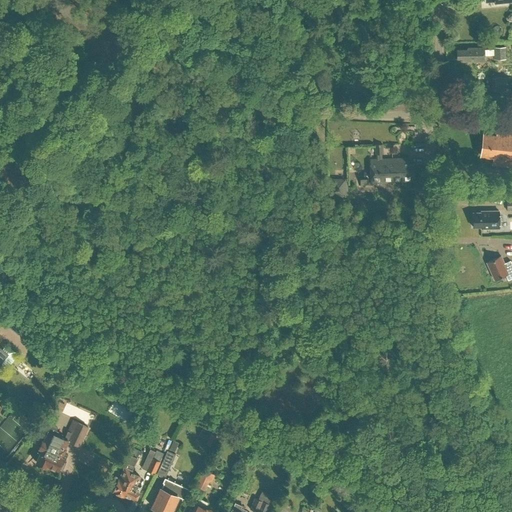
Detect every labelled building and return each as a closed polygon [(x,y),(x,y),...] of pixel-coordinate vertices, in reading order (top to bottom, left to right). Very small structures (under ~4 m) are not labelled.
[(467,47),(467,49),(456,50),(457,59),(461,59),(461,61),(484,61),(484,47),(467,47)] [(505,47),(493,47),(493,59),(505,59),(505,47)] [(505,77),(491,77),(491,92),(506,92),(505,77)] [(493,164),(511,166),(511,130),(507,130),(506,132),(497,131),(496,136),(483,134),(480,155),(494,156),(493,164)] [(390,181),(413,181),(413,165),(409,165),(409,158),(381,158),(381,154),(382,154),(382,144),(374,144),(374,154),(375,154),(375,159),(369,159),(370,184),(390,183),(390,181)] [(327,197),(346,197),(345,178),(327,179),(327,197)] [(499,228),(499,211),(486,211),(486,212),(472,213),(472,227),(481,227),(481,228),(499,228)] [(505,274),(507,280),(511,277),(511,264),(510,260),(504,263),(500,256),(486,262),(494,279),(505,274)] [(6,325),(17,334),(22,327),(12,318),(6,325)] [(114,399),(110,414),(125,418),(129,404),(114,399)] [(132,410),(125,422),(137,429),(144,417),(132,410)] [(57,427),(48,423),(45,429),(47,431),(43,440),(42,440),(38,447),(42,449),(36,461),(46,466),(46,464),(57,469),(57,468),(61,470),(65,460),(62,458),(62,457),(61,457),(66,448),(65,447),(68,441),(79,446),(84,434),(88,436),(91,429),(72,420),(64,438),(61,437),(62,434),(55,431),(57,427)] [(174,451),(178,442),(172,440),(168,449),(174,451)] [(122,461),(126,462),(113,490),(123,495),(123,494),(131,497),(135,498),(138,491),(135,489),(137,484),(136,484),(139,476),(130,472),(133,465),(139,453),(128,448),(122,461)] [(152,459),(158,463),(162,456),(150,450),(147,456),(152,459)] [(177,454),(167,450),(159,466),(169,471),(177,454)] [(152,475),(158,463),(152,459),(145,471),(152,475)] [(215,475),(202,469),(195,486),(204,491),(209,481),(211,482),(215,475)] [(161,488),(152,507),(163,511),(169,511),(177,495),(180,489),(172,486),(171,486),(163,482),(161,488)] [(205,508),(207,502),(199,498),(196,504),(192,511),(212,511),(213,511),(205,508)] [(254,498),(250,509),(257,511),(265,511),(269,504),(254,498)] [(231,508),(229,511),(245,511),(246,510),(240,507),(241,505),(234,502),(232,508),(231,508)]
